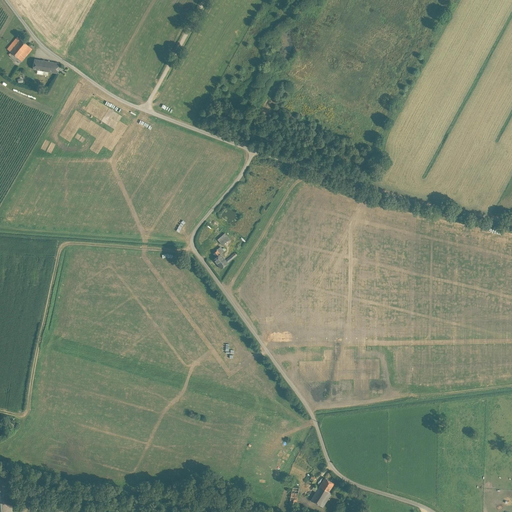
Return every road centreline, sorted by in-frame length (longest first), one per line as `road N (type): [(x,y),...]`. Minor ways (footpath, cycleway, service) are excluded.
road 1 (unclassified): [(511,219),(254,150),(145,109),(39,42),(5,0)]
road 2 (track): [(254,150),(197,228),(194,245),(309,408),(335,470),(432,511)]
road 3 (track): [(201,0),(145,109)]
